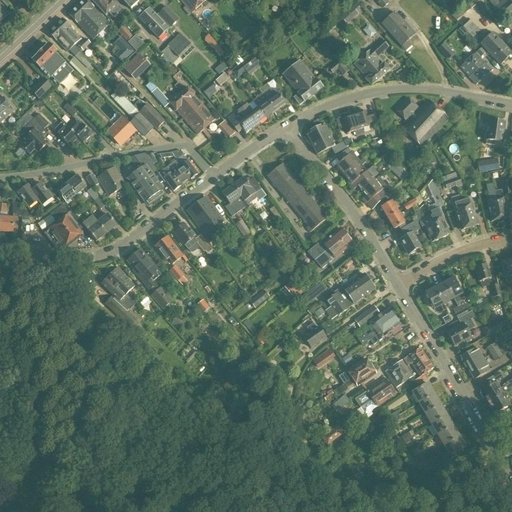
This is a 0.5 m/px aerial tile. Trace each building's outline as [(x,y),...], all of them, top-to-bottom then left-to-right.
[(109,25),(86,0),(83,0),(69,14),(93,40),(109,25)] [(122,9),(114,0),(110,0),(109,1),(107,0),(92,0),(92,1),(106,16),(108,13),(113,18),(122,9)] [(121,0),(130,10),(138,3),(140,5),(143,2),(140,0),(139,0),(139,1),(138,0),(121,0)] [(179,0),(191,13),(206,0),(179,0)] [(384,0),(382,0),(378,4),(383,9),(388,4),(384,0)] [(479,0),(471,0),(467,3),(472,8),(475,6),(480,2),(479,0)] [(511,11),(511,3),(510,1),(499,11),(505,18),(511,11)] [(0,2),(0,22),(9,15),(2,8),(4,7),(0,2)] [(488,12),(480,2),(475,6),(482,16),(488,12)] [(467,3),(459,10),(463,15),(465,14),(472,8),(467,3)] [(339,17),(347,25),(359,14),(352,6),(339,17)] [(167,31),(178,21),(166,8),(156,17),(149,9),(139,19),(158,40),(163,34),(165,36),(167,35),(166,34),(168,32),(167,31)] [(395,13),(381,25),(401,47),(402,47),(405,50),(410,46),(407,42),(415,35),(395,13)] [(86,39),(83,42),(69,28),(69,27),(62,19),(55,26),(79,51),(81,49),(83,51),(90,44),(86,39)] [(480,32),(467,19),(460,25),(473,39),(480,32)] [(262,27),(267,32),(272,29),(267,23),(262,27)] [(79,51),(55,26),(48,32),(56,41),(56,40),(67,52),(69,50),(87,68),(91,64),(79,51)] [(117,31),(127,42),(133,36),(123,26),(117,31)] [(511,53),(493,33),(487,39),(506,60),(511,55),(511,53)] [(191,45),(180,34),(167,47),(161,53),(173,65),(179,59),(178,59),(191,45)] [(224,54),(208,35),(204,39),(220,57),(224,54)] [(506,60),(487,39),(480,45),(500,66),(506,60)] [(365,80),(371,87),(390,70),(384,63),(382,64),(377,58),(389,47),(382,40),(354,65),(366,79),(365,80)] [(438,49),(448,60),(454,54),(444,44),(438,49)] [(127,45),(120,51),(115,56),(122,63),(134,52),(127,45)] [(72,71),(55,54),(56,53),(48,46),(38,56),(35,53),(30,57),(33,61),(33,62),(40,69),(41,68),(51,78),(52,77),(59,85),(60,84),(64,89),(67,89),(73,83),(73,81),(68,75),(72,71)] [(485,53),(481,49),(460,68),(469,78),(469,79),(476,86),(493,71),(486,63),(485,64),(481,59),(482,59),(481,57),(485,53)] [(150,67),(140,56),(126,70),(136,81),(150,67)] [(233,61),(238,66),(243,62),(238,56),(233,61)] [(253,56),(241,66),(245,71),(248,75),(260,65),(253,56)] [(74,58),(70,62),(85,77),(89,73),(74,58)] [(329,68),(333,73),(344,65),(340,60),(329,68)] [(219,75),(228,68),(223,62),(214,70),(219,75)] [(299,62),(283,76),(298,94),(297,94),(298,95),(293,99),(299,106),(304,102),(322,88),(315,80),(314,80),(299,62)] [(100,64),(96,68),(101,73),(104,69),(100,64)] [(241,66),(241,65),(236,69),(241,75),(245,71),(241,66)] [(220,77),(225,83),(229,79),(224,74),(220,77)] [(113,76),(109,79),(113,84),(117,80),(113,76)] [(225,83),(220,77),(215,81),(220,87),(225,83)] [(30,91),(39,100),(52,87),(43,78),(30,91)] [(265,92),(262,94),(267,100),(275,111),(285,104),(282,100),(287,96),(277,83),(274,80),(268,84),(270,88),(265,92)] [(203,92),(208,97),(215,90),(211,85),(203,92)] [(178,95),(206,127),(214,120),(193,95),(194,95),(187,87),(178,95)] [(156,99),(161,94),(156,89),(151,94),(156,99)] [(120,93),(113,100),(133,119),(130,122),(145,137),(154,128),(120,93)] [(267,100),(262,94),(252,101),(257,107),(265,118),(275,111),(267,100)] [(206,127),(178,95),(169,103),(176,111),(176,110),(197,135),(206,127)] [(0,123),(14,112),(9,107),(10,107),(3,99),(1,97),(0,96),(0,123)] [(431,138),(448,119),(429,101),(415,115),(414,114),(419,109),(408,99),(404,100),(394,110),(406,122),(411,117),(412,118),(402,129),(421,148),(431,138)] [(133,107),(156,130),(164,122),(148,105),(146,107),(142,102),(138,102),(133,107)] [(68,103),(63,108),(73,117),(78,112),(68,103)] [(247,104),(242,107),(255,125),(265,118),(257,107),(252,111),(247,104)] [(255,125),(242,107),(237,111),(243,118),(238,122),(232,114),(227,118),(237,132),(242,128),(246,133),(255,125)] [(353,115),(360,136),(364,135),(362,130),(370,127),(369,125),(377,123),(374,114),(367,116),(365,111),(353,115)] [(28,125),(34,119),(27,113),(22,119),(28,125)] [(35,119),(45,129),(49,125),(39,115),(35,119)] [(347,134),(354,132),(356,137),(360,136),(353,115),(342,118),(344,124),(345,128),(347,134)] [(45,129),(35,119),(34,119),(28,125),(25,129),(30,134),(24,140),(26,142),(21,147),(29,155),(35,150),(38,154),(41,151),(42,153),(47,148),(46,146),(48,143),(39,134),(45,129)] [(76,119),(67,128),(81,142),(83,144),(92,135),(76,119)] [(123,119),(108,134),(119,145),(134,130),(123,119)] [(485,145),(494,146),(495,142),(502,143),(505,123),(488,121),(485,141),(486,141),(485,145)] [(81,142),(67,128),(65,130),(60,125),(54,131),(69,147),(73,143),(75,145),(78,145),(81,142)] [(307,136),(317,155),(335,147),(324,125),(308,132),(307,136)] [(340,162),(351,153),(348,149),(337,158),(340,162)] [(344,176),(356,165),(360,162),(352,153),(351,153),(340,162),(336,166),(344,176)] [(157,163),(151,154),(146,157),(152,166),(157,163)] [(152,175),(156,172),(144,155),(134,157),(142,169),(127,180),(130,183),(128,185),(134,193),(136,192),(145,203),(163,190),(152,175)] [(435,162),(433,155),(425,158),(428,165),(435,162)] [(197,175),(183,156),(177,160),(191,180),(197,175)] [(356,165),(344,176),(348,181),(347,182),(350,186),(368,171),(363,166),(366,163),(363,159),(360,162),(356,165)] [(177,160),(176,161),(172,164),(185,182),(189,179),(190,180),(191,180),(177,160)] [(478,163),(479,173),(499,170),(497,160),(478,163)] [(396,163),(395,164),(390,169),(395,174),(401,168),(396,163)] [(185,182),(172,164),(166,168),(179,187),(180,187),(180,186),(185,182)] [(282,164),(267,177),(276,188),(291,176),(282,164)] [(115,167),(98,178),(109,197),(127,186),(115,167)] [(372,167),(368,171),(350,186),(353,190),(358,187),(362,192),(379,178),(378,177),(376,176),(378,174),(372,168),(373,168),(372,167)] [(179,187),(166,168),(160,173),(173,191),(179,187)] [(455,173),(447,176),(449,182),(454,180),(457,179),(455,173)] [(92,189),(99,184),(92,175),(86,179),(92,188),(92,189)] [(67,184),(77,197),(81,194),(80,192),(86,187),(77,176),(67,184)] [(285,199),(298,188),(300,186),(291,176),(276,188),(285,199)] [(233,186),(250,208),(253,206),(248,199),(254,195),(259,202),(266,196),(253,179),(247,183),(244,178),(233,186)] [(379,178),(362,192),(366,196),(361,200),(365,205),(366,204),(383,190),(387,187),(379,178)] [(432,197),(438,194),(432,180),(427,187),(432,197)] [(449,182),(444,183),(446,190),(456,186),(454,180),(449,182)] [(503,196),(511,194),(510,181),(509,181),(502,183),(501,183),(503,196)] [(60,196),(57,199),(62,205),(65,203),(67,205),(77,197),(67,184),(57,192),(60,196)] [(500,220),(495,193),(493,184),(486,186),(489,202),(488,202),(491,222),(500,220)] [(18,194),(15,196),(23,206),(26,204),(29,208),(38,201),(38,200),(31,191),(32,191),(28,186),(22,190),(23,191),(19,195),(18,194),(19,193),(18,193),(18,194)] [(36,188),(32,191),(31,191),(38,200),(42,206),(52,198),(55,196),(49,189),(46,191),(42,186),(38,189),(36,188)] [(250,208),(233,186),(222,194),(229,205),(228,206),(235,216),(237,214),(244,209),(245,211),(250,208)] [(294,210),(309,197),(300,186),(298,188),(285,199),(294,210)] [(87,192),(94,202),(97,199),(96,198),(98,196),(92,189),(92,188),(87,192)] [(414,199),(408,202),(411,208),(417,204),(414,200),(419,194),(414,189),(410,193),(414,199)] [(387,196),(383,190),(366,204),(372,211),(383,199),(387,196)] [(395,200),(391,192),(384,198),(387,204),(395,200)] [(508,219),(505,200),(503,200),(501,192),(495,193),(500,220),(508,219)] [(106,206),(98,196),(96,198),(97,199),(94,202),(97,205),(101,210),(106,206)] [(318,208),(309,197),(294,210),(303,221),(318,208)] [(205,235),(224,222),(207,198),(188,211),(205,235)] [(469,200),(462,202),(469,228),(478,226),(472,205),(470,206),(469,200)] [(387,219),(398,213),(391,202),(381,208),(387,219)] [(411,208),(408,202),(403,206),(406,211),(411,208)] [(469,228),(462,202),(455,204),(456,209),(455,210),(461,230),(469,228)] [(13,217),(21,217),(21,204),(13,204),(13,217)] [(83,232),(71,218),(68,213),(62,205),(50,214),(57,224),(44,234),(56,249),(61,244),(63,247),(83,232)] [(269,210),(276,220),(282,216),(275,206),(269,210)] [(310,233),(327,219),(318,208),(303,221),(308,227),(306,229),(310,233)] [(431,217),(441,239),(449,236),(441,217),(443,216),(440,208),(431,211),(433,216),(431,217)] [(73,209),(68,213),(71,218),(74,216),(75,217),(78,215),(73,209)] [(262,209),(252,219),(263,229),(273,218),(262,209)] [(441,239),(431,217),(424,221),(419,209),(414,214),(417,223),(420,222),(422,228),(426,227),(433,243),(441,239)] [(404,224),(398,213),(387,219),(394,230),(404,224)] [(74,216),(71,218),(83,232),(86,230),(87,231),(93,226),(91,224),(96,221),(92,216),(84,223),(78,215),(75,217),(74,216)] [(108,215),(97,223),(106,234),(116,226),(108,215)] [(1,217),(0,223),(0,231),(13,233),(13,232),(15,232),(15,227),(14,227),(14,219),(1,217)] [(93,226),(87,231),(95,242),(106,234),(97,223),(96,221),(91,224),(93,226)] [(250,234),(241,221),(235,225),(244,238),(250,234)] [(415,222),(401,230),(405,238),(400,241),(408,255),(409,254),(411,255),(414,253),(414,251),(420,248),(412,235),(420,230),(415,222)] [(195,240),(194,238),(196,237),(190,230),(189,231),(184,225),(180,228),(178,228),(175,230),(175,232),(174,233),(187,250),(188,249),(190,253),(193,253),(198,249),(198,247),(204,253),(205,252),(207,256),(213,252),(200,236),(195,240)] [(243,239),(234,226),(229,230),(237,243),(243,239)] [(316,262),(347,236),(340,229),(323,244),(321,241),(308,252),(316,262)] [(347,236),(316,262),(322,269),(332,261),(328,258),(331,255),(335,259),(353,244),(347,236)] [(173,264),(183,256),(168,237),(155,247),(166,261),(169,259),(173,264)] [(179,251),(184,257),(187,255),(183,248),(179,251)] [(159,272),(140,250),(127,262),(139,275),(137,276),(145,285),(151,289),(154,285),(152,283),(161,275),(159,272)] [(300,254),(291,262),(296,267),(305,259),(300,254)] [(504,262),(502,263),(505,278),(511,276),(511,261),(510,262),(508,260),(505,261),(504,262)] [(490,279),(486,265),(476,268),(480,282),(481,282),(482,288),(491,285),(489,280),(490,279)] [(184,276),(176,266),(169,272),(177,282),(184,276)] [(117,283),(128,293),(134,286),(124,276),(124,275),(117,268),(107,278),(115,286),(117,283)] [(364,275),(344,289),(343,287),(334,293),(336,295),(327,301),(331,307),(341,300),(349,297),(369,282),(364,275)] [(285,288),(292,296),(305,285),(298,277),(285,288)] [(115,286),(107,278),(101,285),(114,296),(105,305),(126,325),(132,318),(126,313),(135,303),(127,294),(128,293),(117,283),(115,286)] [(445,283),(453,299),(458,307),(463,316),(470,312),(466,305),(465,305),(459,295),(461,294),(453,279),(445,283)] [(331,308),(337,317),(348,310),(347,309),(353,304),(354,305),(375,290),(369,282),(349,297),(341,300),(331,307),(331,308)] [(453,299),(445,283),(435,289),(443,304),(453,299)] [(501,296),(498,285),(490,287),(493,298),(501,296)] [(304,308),(322,293),(316,286),(298,301),(304,308)] [(160,289),(152,297),(163,309),(171,302),(160,289)] [(443,304),(435,289),(432,290),(432,289),(426,292),(427,293),(426,294),(434,309),(437,308),(440,313),(446,310),(443,304)] [(269,298),(263,291),(250,302),(255,309),(269,298)] [(138,301),(143,306),(148,301),(144,296),(138,301)] [(481,298),(475,300),(477,306),(483,304),(481,298)] [(198,305),(205,314),(210,310),(203,301),(198,305)] [(463,316),(458,307),(452,310),(457,320),(457,319),(463,316)] [(324,314),(321,309),(314,313),(318,318),(324,314)] [(370,324),(375,331),(368,336),(366,334),(358,340),(363,346),(370,341),(382,332),(380,329),(395,318),(389,310),(370,324)] [(373,318),(368,312),(361,317),(366,323),(373,318)] [(463,316),(457,319),(460,323),(456,326),(457,327),(447,333),(451,340),(451,342),(452,345),(454,345),(455,347),(464,341),(465,342),(472,339),(468,331),(475,327),(471,320),(474,318),(470,312),(463,316)] [(452,321),(449,316),(443,319),(446,325),(452,321)] [(382,332),(370,341),(374,346),(382,340),(381,339),(400,326),(395,318),(380,329),(382,332)] [(505,320),(504,318),(482,330),(485,336),(507,324),(505,320)] [(247,329),(251,326),(246,321),(243,324),(247,329)] [(326,338),(318,328),(317,329),(313,324),(306,328),(310,333),(303,338),(311,349),(326,338)] [(146,344),(137,336),(133,340),(142,348),(146,344)] [(490,355),(499,350),(495,343),(486,348),(490,355)] [(499,350),(490,355),(494,361),(508,353),(504,346),(499,350)] [(411,364),(421,377),(434,368),(420,348),(404,359),(408,366),(411,364)] [(468,368),(483,360),(477,348),(461,357),(468,368)] [(329,349),(319,356),(325,364),(335,357),(329,349)] [(187,363),(194,356),(193,355),(186,362),(187,363)] [(353,361),(349,355),(342,360),(346,366),(353,361)] [(345,385),(371,367),(366,359),(340,377),(345,385)] [(483,360),(468,368),(475,380),(490,371),(483,360)] [(402,361),(385,372),(396,388),(413,377),(402,361)] [(376,374),(371,367),(345,385),(348,389),(355,383),(358,387),(376,374)] [(502,389),(500,390),(496,384),(498,383),(497,381),(503,377),(500,373),(483,383),(486,389),(482,392),(488,403),(505,394),(505,393),(502,389)] [(507,385),(502,388),(502,389),(505,393),(510,391),(511,389),(511,379),(506,383),(507,385)] [(386,380),(356,400),(361,408),(366,404),(391,387),(386,380)] [(418,404),(434,395),(427,384),(412,393),(418,404)] [(391,387),(366,404),(366,405),(361,408),(366,415),(371,412),(396,395),(391,387)] [(326,402),(334,396),(332,393),(324,399),(326,402)] [(505,394),(488,403),(495,415),(509,407),(505,400),(508,398),(505,394)] [(345,395),(343,396),(334,406),(338,412),(350,403),(345,395)] [(440,406),(434,395),(418,404),(425,415),(440,406)] [(440,406),(425,415),(431,425),(446,416),(440,406)] [(452,427),(446,416),(431,425),(437,436),(452,427)] [(379,417),(373,421),(381,434),(387,430),(379,417)] [(300,423),(299,419),(292,420),(293,427),(294,427),(295,429),(303,427),(302,422),(300,423)] [(459,437),(452,427),(437,436),(444,446),(459,437)] [(335,429),(323,438),(327,445),(340,435),(335,429)] [(296,442),(300,449),(303,447),(304,447),(310,443),(306,436),(296,442)] [(413,441),(411,437),(404,441),(406,445),(413,441)] [(459,437),(444,446),(450,457),(465,448),(459,437)] [(310,462),(319,455),(313,446),(300,455),(305,462),(309,459),(310,462)] [(416,462),(423,458),(421,454),(414,458),(416,462)] [(375,466),(377,460),(372,458),(369,464),(375,466)] [(426,461),(423,458),(416,462),(418,466),(426,461)]
